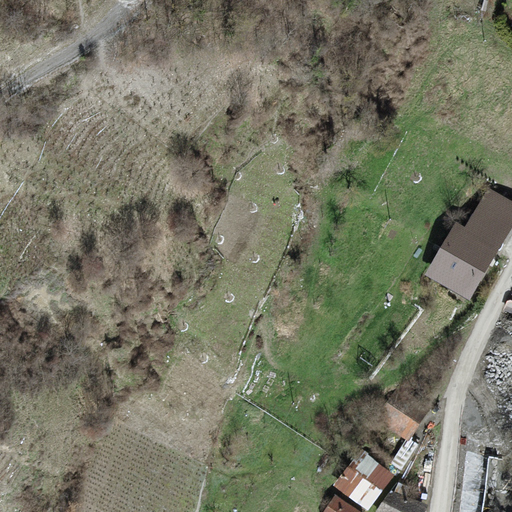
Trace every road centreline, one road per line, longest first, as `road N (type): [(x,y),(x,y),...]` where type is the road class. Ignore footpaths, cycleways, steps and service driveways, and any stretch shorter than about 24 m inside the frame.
road 1 (unclassified): [(511,268),(461,378),(440,511)]
road 2 (track): [(111,0),(63,50),(0,94)]
